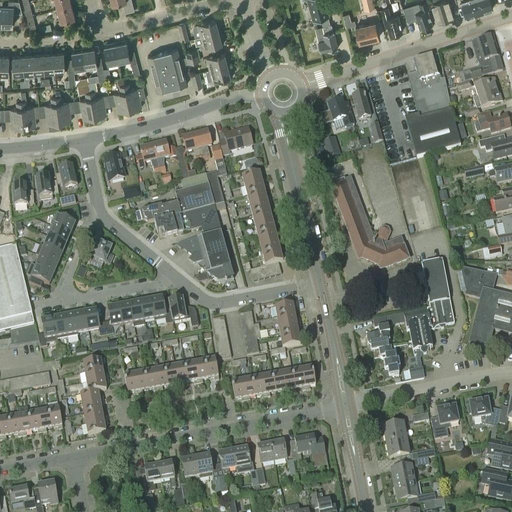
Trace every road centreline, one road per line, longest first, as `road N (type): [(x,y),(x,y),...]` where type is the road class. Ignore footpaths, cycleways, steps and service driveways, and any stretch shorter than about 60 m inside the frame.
road 1 (residential): [(73,456),(343,405)]
road 2 (tertiary): [(303,86),(503,19)]
road 3 (residential): [(261,98),(232,98),(86,139)]
road 4 (tertiary): [(319,284),(280,115)]
road 5 (residential): [(343,405),(511,372)]
road 6 (residential): [(319,284),(212,304),(181,281)]
road 7 (residential): [(232,0),(103,27)]
road 8 (residential): [(181,281),(58,303)]
road 9 (tertiary): [(343,405),(319,284)]
